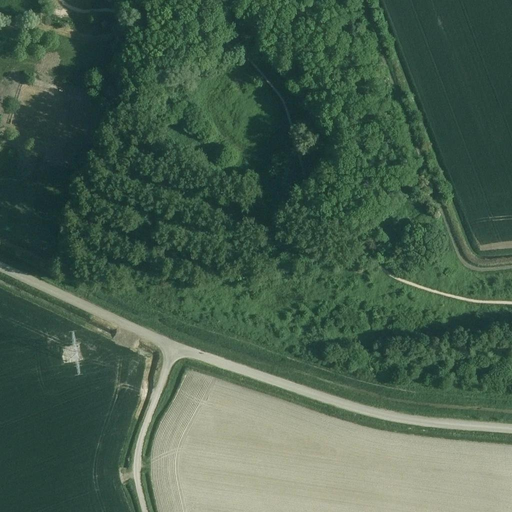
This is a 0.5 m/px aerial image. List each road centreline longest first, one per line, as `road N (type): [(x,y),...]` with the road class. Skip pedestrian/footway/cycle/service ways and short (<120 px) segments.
road 1 (unknown): [(75,302),(86,282),(362,380),(511,402)]
road 2 (unclassified): [(511,429),(393,418),(172,346)]
road 3 (unclassified): [(172,346),(0,267)]
road 4 (unclassified): [(144,511),(138,451),(172,346)]
